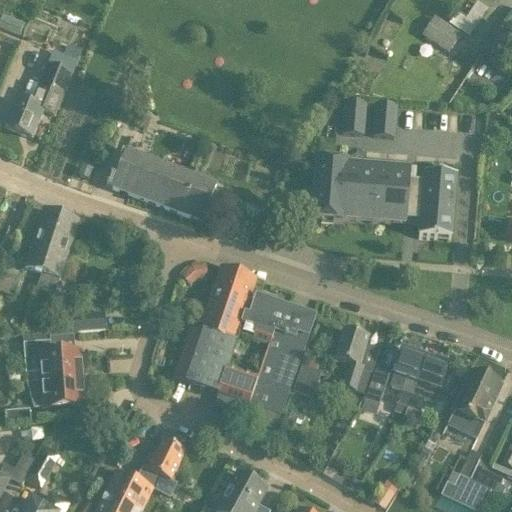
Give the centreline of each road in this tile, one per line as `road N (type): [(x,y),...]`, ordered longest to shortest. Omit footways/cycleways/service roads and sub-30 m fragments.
road 1 (residential): [(343,511),(147,400),(138,383),(140,359),(186,241)]
road 2 (residential): [(511,353),(186,241)]
road 3 (residential): [(186,241),(0,169)]
